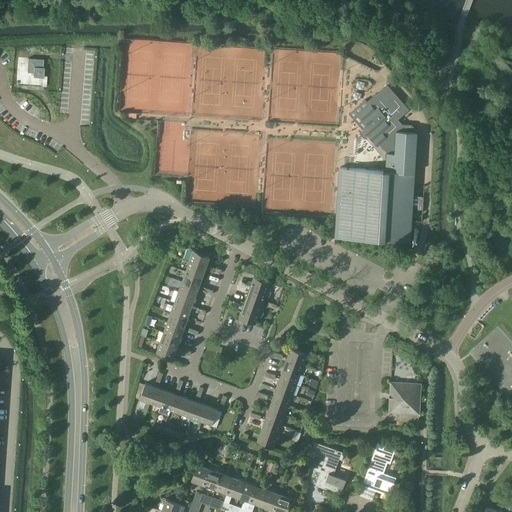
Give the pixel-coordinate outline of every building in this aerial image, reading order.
[(47,76),(44,76),(44,77),(33,76),(34,72),(27,72),(28,58),(18,57),(16,84),(47,86),(47,76)] [(28,58),(27,72),(34,72),(33,76),(44,77),(44,76),(44,67),(43,67),(44,59),(28,58)] [(340,167),(335,237),(410,241),(412,220),(415,173),(415,168),(417,130),(412,124),(402,124),(398,119),(400,117),(409,109),(389,87),(387,84),(376,93),(367,101),(370,104),(359,113),(369,124),(363,129),(367,133),(370,137),(373,140),(378,146),(380,144),(387,152),(386,170),(340,167)] [(210,256),(193,250),(190,261),(206,267),(210,256)] [(186,271),(203,277),(206,267),(190,261),(186,271)] [(203,277),(186,271),(182,281),(199,287),(203,277)] [(252,281),(249,280),(247,284),(267,292),(271,281),(254,275),(252,281)] [(175,290),(179,291),(195,297),(199,287),(182,281),(181,285),(177,284),(175,290)] [(247,287),(250,288),(247,296),(263,302),(267,292),(247,284),(247,287)] [(171,300),(175,301),(192,307),(195,297),(179,291),(175,290),(171,300)] [(244,304),(241,303),(240,305),(260,312),(263,302),(247,296),(244,304)] [(171,311),(188,317),(192,307),(175,301),(171,311)] [(238,309),(241,310),(239,316),(256,322),(260,312),(240,305),(238,309)] [(168,322),(184,328),(188,317),(171,311),(168,322)] [(164,332),(180,338),(184,328),(168,322),(164,332)] [(180,338),(164,332),(160,342),(177,348),(180,338)] [(156,352),(173,358),(177,348),(160,342),(156,352)] [(287,358),(304,364),(307,353),(291,347),(287,358)] [(304,364),(287,358),(283,368),(300,374),(304,364)] [(280,378),(296,384),(300,374),(283,368),(280,378)] [(276,388),(293,394),(296,384),(280,378),(276,388)] [(150,403),(156,386),(146,382),(140,399),(150,403)] [(421,383),(391,382),(389,412),(406,412),(406,424),(418,425),(419,413),(421,383)] [(160,406),(166,390),(156,386),(150,403),(160,406)] [(293,394),(276,388),(272,398),(289,404),(293,394)] [(169,415),(171,410),(177,394),(166,390),(160,406),(159,411),(169,415)] [(181,414),(187,397),(177,394),(171,410),(181,414)] [(187,397),(181,414),(191,417),(197,401),(187,397)] [(269,409),(285,415),(289,404),(272,398),(269,409)] [(201,421),(207,405),(197,401),(191,417),(201,421)] [(207,405),(201,421),(212,425),(218,408),(207,405)] [(285,415),(269,409),(265,419),(282,425),(285,415)] [(261,429),(278,435),(282,425),(265,419),(261,429)] [(257,440),(274,445),(278,435),(261,429),(257,440)] [(378,441),(362,485),(367,487),(373,489),(374,487),(376,488),(375,490),(390,495),(394,482),(396,478),(384,473),(388,462),(391,463),(393,456),(396,448),(378,441)] [(307,465),(315,468),(323,471),(318,486),(325,488),(326,485),(329,486),(329,488),(341,492),(346,479),(334,475),(340,459),(342,460),(345,453),(316,442),(307,465)] [(199,460),(192,480),(204,484),(210,468),(200,464),(201,461),(199,460)] [(210,468),(204,484),(216,488),(221,472),(220,472),(210,468)] [(221,472),(216,488),(227,492),(233,476),(222,472),(221,472)] [(224,501),(221,509),(225,511),(228,503),(230,498),(231,498),(232,494),(239,497),(245,480),(244,480),(233,476),(227,492),(224,501)] [(251,501),(257,485),(245,481),(245,480),(239,497),(251,501)] [(251,501),(248,510),(246,511),(251,511),(255,502),(262,505),(268,489),(269,489),(270,487),(268,487),(269,485),(270,485),(270,483),(268,482),(266,488),(257,485),(251,501)] [(271,490),(273,484),(270,483),(270,485),(269,485),(268,487),(270,487),(269,489),(268,489),(262,505),(274,509),(280,493),(271,490)] [(274,509),(273,511),(277,511),(278,511),(282,511),(286,511),(289,506),(294,508),(299,494),(288,490),(286,496),(280,493),(274,509)] [(162,510),(166,511),(179,511),(182,504),(166,498),(165,499),(162,510)]
